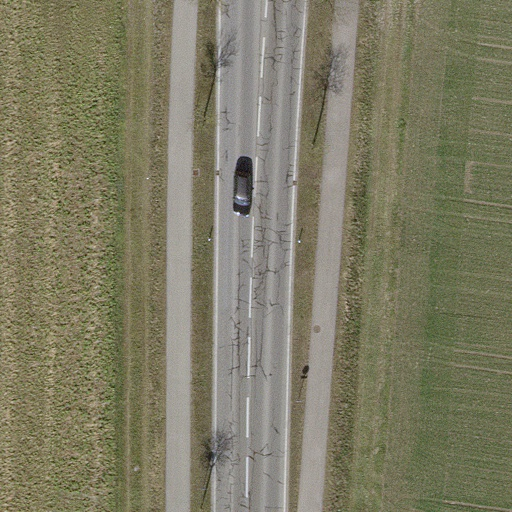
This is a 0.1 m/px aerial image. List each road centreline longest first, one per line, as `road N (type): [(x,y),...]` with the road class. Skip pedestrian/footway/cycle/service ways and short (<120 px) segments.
road 1 (track): [(359,511),(393,0)]
road 2 (track): [(149,0),(139,511)]
road 3 (primary): [(263,25),(250,511)]
